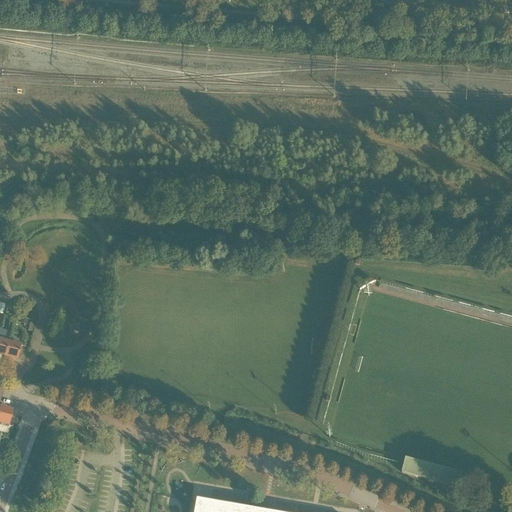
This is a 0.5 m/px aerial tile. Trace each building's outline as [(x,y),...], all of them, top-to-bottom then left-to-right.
[(0,301),(0,311),(7,314),(10,304),(0,301)] [(0,355),(4,357),(8,342),(10,332),(0,329),(0,355)] [(4,358),(5,358),(9,359),(9,358),(17,360),(21,346),(8,342),(4,357),(4,358)] [(10,419),(12,412),(5,410),(5,408),(0,406),(0,423),(8,425),(10,419)] [(466,490),(471,473),(412,456),(407,473),(466,490)] [(244,511),(245,509),(197,500),(195,511),(244,511)]
